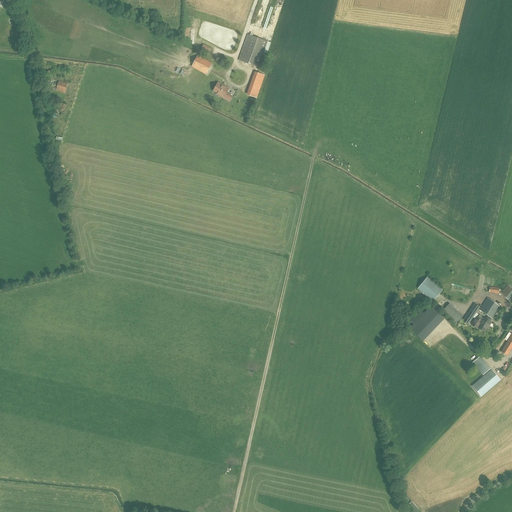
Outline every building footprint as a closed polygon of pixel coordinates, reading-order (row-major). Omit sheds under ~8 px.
[(267,41),(248,35),(239,60),(258,67),(267,41)] [(204,45),(201,50),(208,54),(211,49),(204,45)] [(198,55),(192,66),(206,74),(212,63),(198,55)] [(248,82),(247,86),(228,77),(226,81),(247,91),(250,83),(248,82)] [(55,86),(57,87),(56,90),(65,93),(68,84),(59,81),(58,84),(56,83),(55,86)] [(223,98),(230,101),(232,96),(226,93),(228,89),(218,83),(213,91),(217,93),(216,94),(223,98)] [(251,85),(248,95),(256,98),(260,88),(251,85)] [(209,96),(206,102),(211,104),(214,98),(209,96)] [(66,106),(60,102),(55,111),(61,115),(66,106)] [(433,301),(443,290),(428,277),(418,288),(433,301)] [(511,302),(511,300),(511,288),(508,284),(501,293),(511,302)] [(488,315),(491,318),(492,318),(500,307),(488,298),(480,310),(488,315)] [(457,323),(463,316),(450,303),(443,310),(457,323)] [(480,307),(475,304),(463,321),(468,324),(480,307)] [(484,317),(483,319),(482,318),(483,317),(480,315),(478,318),(477,317),(472,325),(473,326),(473,327),(475,328),(475,327),(477,328),(478,327),(480,328),(480,329),(482,331),(483,331),(485,332),(487,329),(492,322),(490,321),(492,319),(491,318),(488,315),(486,319),(484,317)] [(480,357),(473,362),(484,375),(491,369),(483,360),(482,360),(480,357)] [(500,380),(492,370),(473,386),(481,396),(500,380)]
